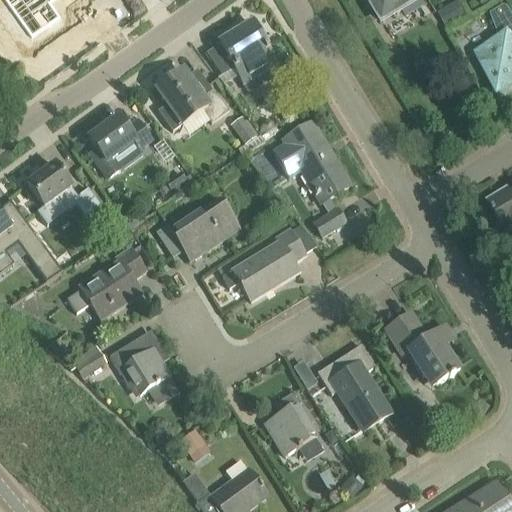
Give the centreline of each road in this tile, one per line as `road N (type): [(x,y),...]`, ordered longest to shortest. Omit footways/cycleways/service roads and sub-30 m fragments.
road 1 (residential): [(180,309),(216,371),(437,245)]
road 2 (residential): [(0,144),(197,0)]
road 3 (residential): [(414,206),(287,0)]
road 4 (residential): [(385,511),(510,431)]
road 5 (residential): [(511,368),(437,245)]
